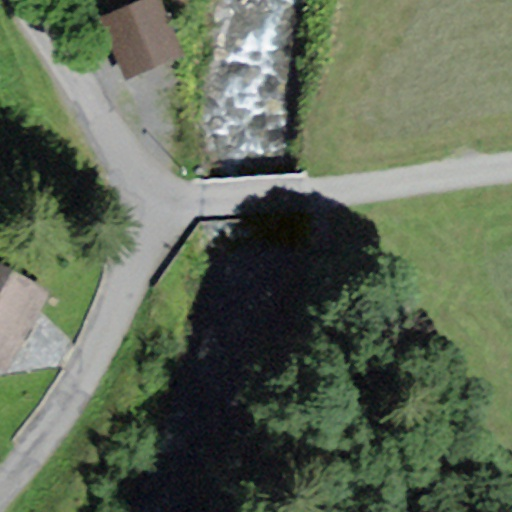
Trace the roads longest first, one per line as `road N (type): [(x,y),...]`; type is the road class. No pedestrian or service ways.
road 1 (residential): [(160,201),(511,173)]
road 2 (residential): [(160,201),(155,233),(85,387),(0,491)]
road 3 (residential): [(18,0),(160,201)]
